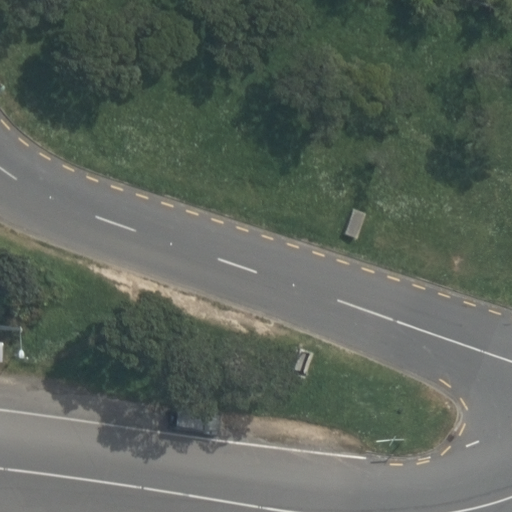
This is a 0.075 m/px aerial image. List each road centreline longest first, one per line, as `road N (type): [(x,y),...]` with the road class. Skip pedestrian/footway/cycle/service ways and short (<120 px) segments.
road 1 (unclassified): [(511,356),(166,243),(55,197),(0,163)]
road 2 (residential): [(0,463),(253,501),(424,510),(511,488)]
